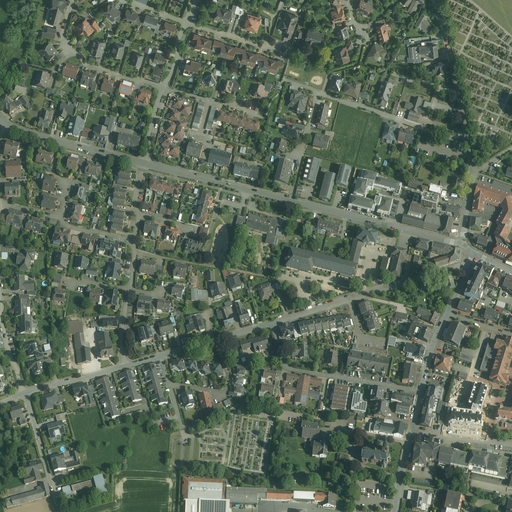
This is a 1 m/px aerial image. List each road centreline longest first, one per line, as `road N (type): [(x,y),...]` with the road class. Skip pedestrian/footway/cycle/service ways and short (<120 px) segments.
road 1 (residential): [(143,163),(462,244)]
road 2 (residential): [(272,323),(471,264)]
road 3 (residential): [(420,390),(285,368),(272,323)]
road 4 (residential): [(468,143),(320,94)]
road 5 (residential): [(161,88),(87,66),(62,37),(72,0)]
road 6 (residential): [(468,143),(432,0)]
road 7 (residential): [(5,123),(143,163)]
road 8 (residential): [(286,413),(344,430),(354,463),(400,477)]
road 9 (residential): [(24,393),(59,511)]
